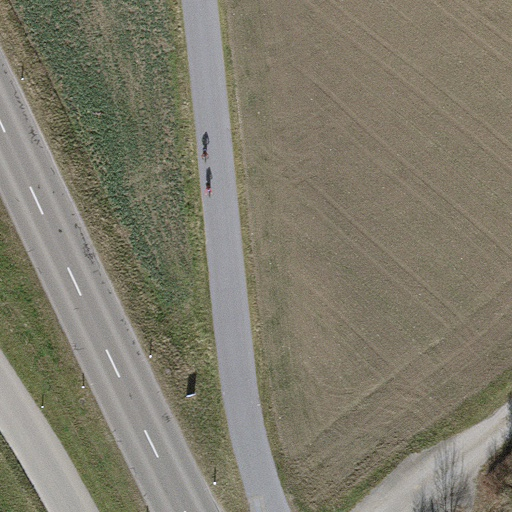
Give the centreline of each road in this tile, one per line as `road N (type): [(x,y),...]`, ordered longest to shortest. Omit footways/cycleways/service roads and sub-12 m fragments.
road 1 (track): [(270,511),(238,387),(201,0)]
road 2 (tertiary): [(187,511),(0,116)]
road 3 (track): [(400,511),(511,414)]
road 4 (unclassified): [(0,386),(76,511)]
